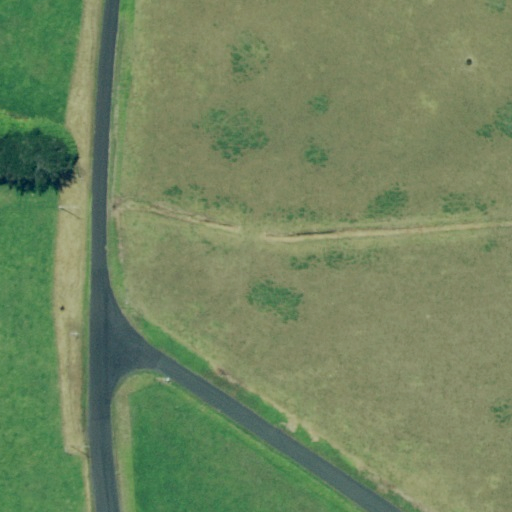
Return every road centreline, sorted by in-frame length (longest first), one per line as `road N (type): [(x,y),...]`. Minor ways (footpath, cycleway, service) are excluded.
road 1 (unclassified): [(108,335),(101,0)]
road 2 (unclassified): [(382,511),(108,335)]
road 3 (unclassified): [(119,511),(108,335)]
